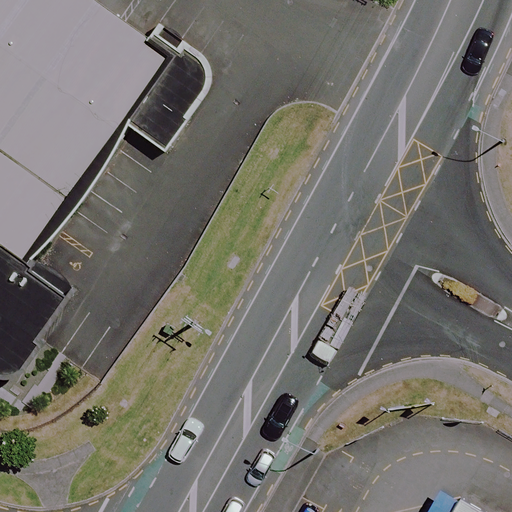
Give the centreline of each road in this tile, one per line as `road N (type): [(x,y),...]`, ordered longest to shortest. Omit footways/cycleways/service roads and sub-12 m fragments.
road 1 (tertiary): [(351,225),(189,511)]
road 2 (tertiary): [(464,0),(351,225)]
road 3 (residential): [(511,321),(351,225)]
